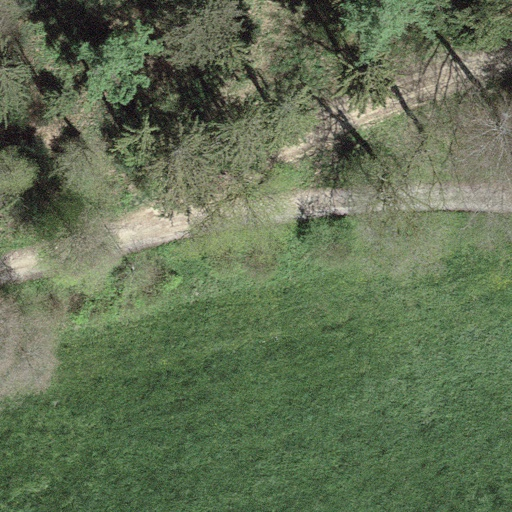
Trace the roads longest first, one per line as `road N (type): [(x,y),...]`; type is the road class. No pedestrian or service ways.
road 1 (track): [(0,275),(204,220),(369,190),(511,189)]
road 2 (track): [(511,63),(392,99),(266,167),(204,220)]
